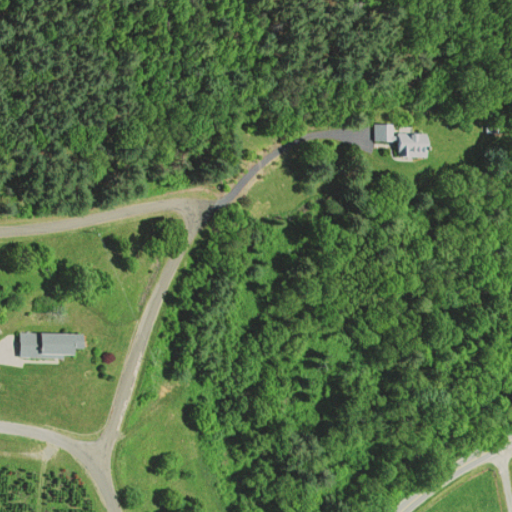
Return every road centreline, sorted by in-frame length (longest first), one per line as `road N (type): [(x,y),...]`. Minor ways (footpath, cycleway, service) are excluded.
road 1 (residential): [(97,470),(72,445),(0,427),(17,228),(174,197),(204,201),(144,321),(97,470),(111,511)]
road 2 (secondary): [(398,511),(449,470),(511,437)]
